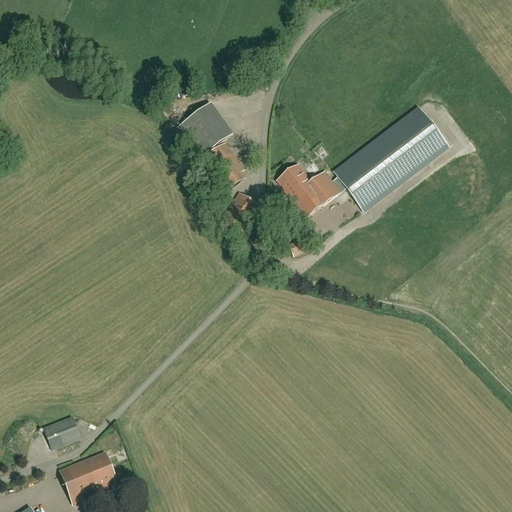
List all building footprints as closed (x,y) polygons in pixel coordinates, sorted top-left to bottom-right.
[(200,160),(233,137),(228,130),(211,106),(178,129),(200,160)] [(341,195),(346,191),(365,214),(449,150),(419,111),(335,175),(338,179),(332,184),(325,174),(311,184),(298,167),(277,183),(305,222),(342,196),(341,195)] [(240,196),(218,228),(238,241),(256,214),(254,213),(257,208),(240,196)] [(440,228),(442,229),(444,224),(436,221),(428,241),(433,243),(440,228)] [(348,242),(338,271),(363,280),(375,244),(345,233),(343,240),(348,242)] [(304,241),(289,246),(294,260),(308,255),(304,241)] [(440,276),(445,279),(450,270),(445,267),(440,276)] [(52,452),(81,441),(73,419),(43,431),(52,452)] [(73,507),(118,490),(105,456),(60,473),(73,507)]
